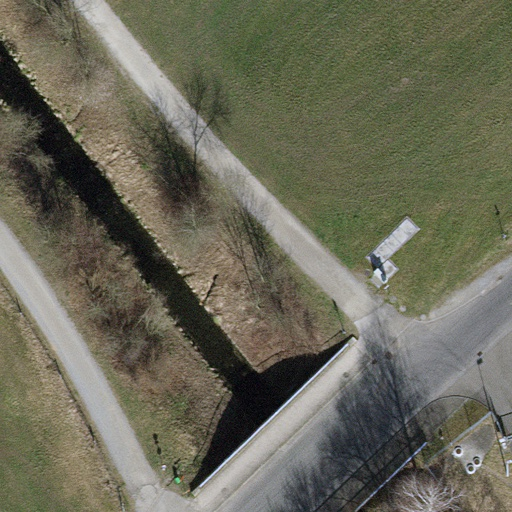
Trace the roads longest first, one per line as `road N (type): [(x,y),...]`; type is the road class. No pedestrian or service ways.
road 1 (track): [(422,366),(265,208),(86,0)]
road 2 (residential): [(267,511),(511,286)]
road 3 (track): [(0,245),(74,358),(155,511)]
